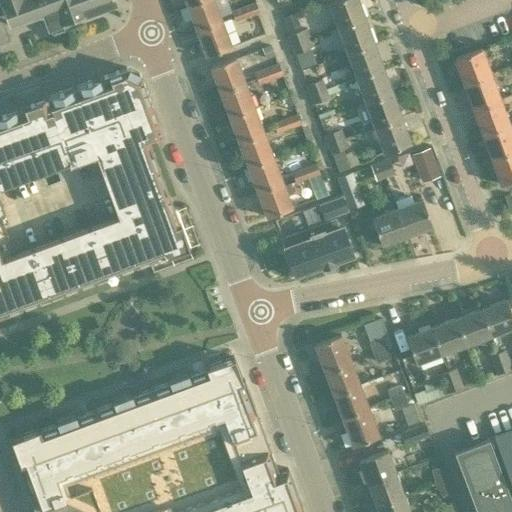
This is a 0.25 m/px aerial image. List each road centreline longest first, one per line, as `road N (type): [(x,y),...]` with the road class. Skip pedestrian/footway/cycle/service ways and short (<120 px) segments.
road 1 (residential): [(250,309),(149,35)]
road 2 (residential): [(250,309),(494,260)]
road 3 (residential): [(494,260),(412,30)]
road 4 (residential): [(325,511),(250,309)]
road 5 (residential): [(0,91),(149,35)]
